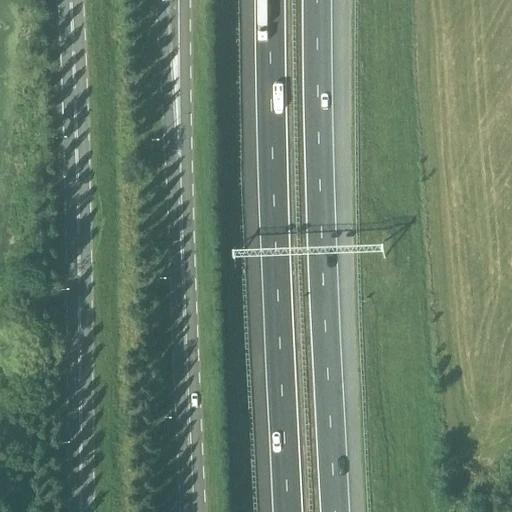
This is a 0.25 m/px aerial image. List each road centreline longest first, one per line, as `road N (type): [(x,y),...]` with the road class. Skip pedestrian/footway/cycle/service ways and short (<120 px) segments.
road 1 (motorway): [(335,511),(318,0)]
road 2 (motorway): [(271,0),(288,511)]
road 3 (unclassified): [(69,0),(81,511)]
road 4 (secondary): [(178,168),(192,511)]
road 5 (secondary): [(161,0),(178,168)]
road 6 (secondary): [(178,168),(184,0)]
